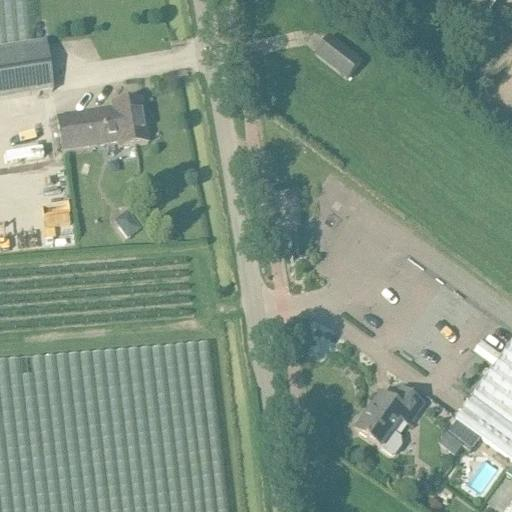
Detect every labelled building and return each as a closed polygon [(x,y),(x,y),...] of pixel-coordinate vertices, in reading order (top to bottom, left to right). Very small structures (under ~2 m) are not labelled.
[(502,0),(450,0),(483,25),(502,0)] [(314,58),(347,84),(363,64),(330,38),(314,58)] [(0,50),(0,101),(52,94),(45,44),(0,50)] [(111,111),(54,119),(54,120),(59,147),(60,155),(116,147),(117,150),(147,146),(144,129),(149,128),(147,118),(143,118),(140,102),(110,107),(111,111)] [(470,401),(462,413),(455,423),(456,425),(447,437),(472,456),(481,443),(511,464),(511,469),(506,478),(511,482),(511,507),(508,511),(511,511),(511,343),(500,360),(481,346),(473,357),(492,371),(476,394),(473,392),(468,399),(470,401)] [(355,433),(381,451),(380,452),(391,460),(395,459),(402,449),(400,440),(393,435),(401,423),(408,428),(423,406),(400,390),(390,403),(381,396),(355,433)]
